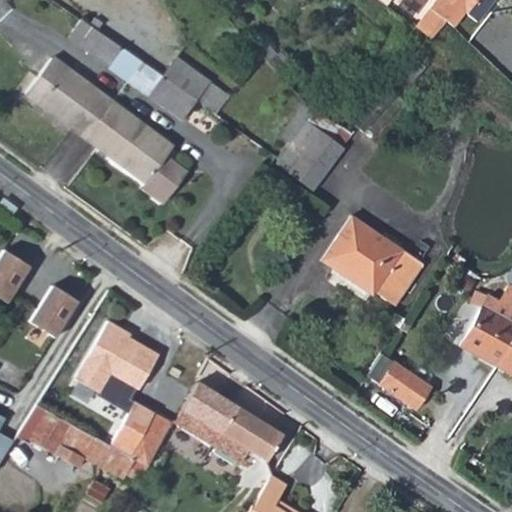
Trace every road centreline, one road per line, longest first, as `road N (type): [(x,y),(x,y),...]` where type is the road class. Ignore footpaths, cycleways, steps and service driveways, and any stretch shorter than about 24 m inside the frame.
road 1 (secondary): [(467,511),(0,172)]
road 2 (unknown): [(0,14),(229,171)]
road 3 (unknown): [(203,321),(148,380),(93,388),(0,376)]
